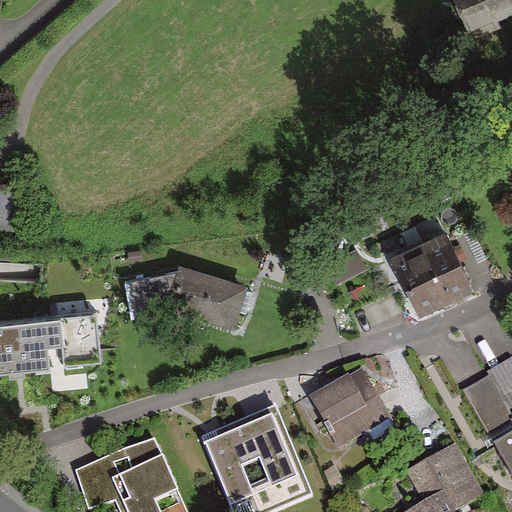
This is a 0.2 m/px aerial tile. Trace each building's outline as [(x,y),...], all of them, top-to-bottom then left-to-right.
[(449,0),(463,32),(511,10),(507,0),(449,0)] [(20,186),(0,185),(0,230),(17,231),(20,186)] [(477,292),(436,215),(379,245),(420,322),(477,292)] [(247,288),(179,262),(163,305),(231,330),(247,288)] [(97,310),(0,318),(0,369),(20,368),(49,365),(47,343),(63,342),(64,360),(102,357),(97,310)] [(388,420),(359,369),(294,404),(322,456),(388,420)] [(467,391),(511,476),(511,416),(491,378),(467,391)] [(488,511),(453,445),(379,483),(394,511),(488,511)] [(196,511),(170,446),(94,476),(108,510),(130,501),(134,511),(196,511)]
